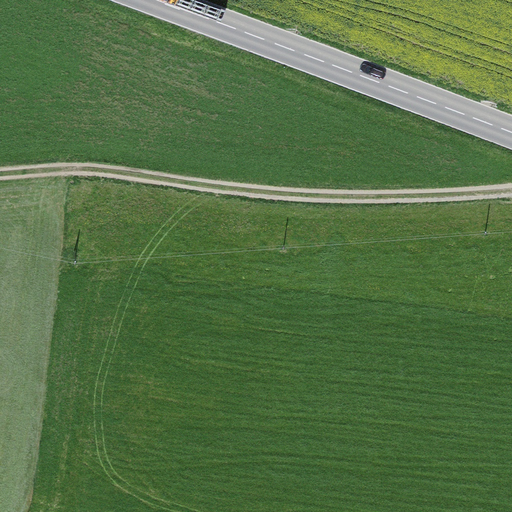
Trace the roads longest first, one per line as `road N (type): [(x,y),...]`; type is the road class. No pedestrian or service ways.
road 1 (track): [(511,189),(282,200),(91,166),(0,170)]
road 2 (primary): [(152,0),(511,135)]
